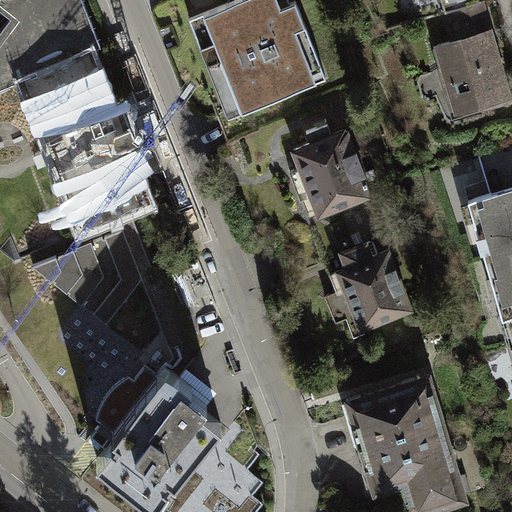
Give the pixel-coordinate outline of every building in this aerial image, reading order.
[(0,0),(0,83),(25,74),(89,49),(102,44),(83,0),(0,0)] [(286,0),(229,0),(185,18),(224,116),(322,77),(291,0),(287,2),(286,0)] [(403,0),(406,5),(413,10),(421,11),(436,6),(438,12),(451,9),(479,0),(403,0)] [(479,0),(451,9),(455,22),(449,24),(453,39),(441,43),(434,47),(439,66),(447,67),(452,87),(450,88),(457,104),(477,98),(479,103),(508,94),(479,0)] [(89,49),(25,74),(84,223),(113,211),(126,206),(148,197),(127,144),(138,140),(122,97),(111,101),(89,49)] [(371,192),(346,128),(294,148),(301,166),(290,170),(308,216),(371,192)] [(507,313),(511,330),(511,186),(497,190),(493,177),(463,186),(468,203),(473,201),(477,217),(473,218),(490,276),(495,274),(500,290),(495,291),(502,315),(507,313)] [(126,206),(113,211),(121,230),(34,264),(107,323),(142,278),(175,363),(171,368),(192,385),(189,389),(207,403),(207,404),(221,414),(231,401),(217,390),(224,382),(194,356),(161,271),(155,271),(130,210),(128,210),(126,206)] [(348,265),(330,271),(337,289),(325,294),(336,321),(346,317),(351,328),(411,305),(389,249),(378,253),(372,239),(343,250),(348,265)] [(103,444),(113,430),(158,374),(145,364),(144,366),(135,378),(130,374),(118,382),(109,391),(101,403),(96,416),(102,421),(91,434),(103,444)] [(166,365),(158,374),(113,430),(117,434),(113,439),(112,438),(97,457),(154,503),(161,494),(169,484),(168,483),(172,478),(176,480),(222,423),(203,408),(207,404),(207,403),(189,389),(192,385),(171,368),(166,365)] [(355,443),(440,418),(427,375),(343,401),(355,443)] [(239,394),(224,382),(217,390),(231,401),(221,414),(207,404),(203,408),(222,423),(176,480),(172,478),(168,483),(169,484),(161,494),(162,495),(169,501),(163,509),(166,511),(255,511),(263,503),(253,494),(264,481),(248,468),(260,453),(255,450),(258,445),(239,394)] [(440,418),(355,443),(368,487),(405,476),(411,497),(413,502),(417,505),(424,506),(429,505),(471,493),(465,472),(457,474),(440,418)]
